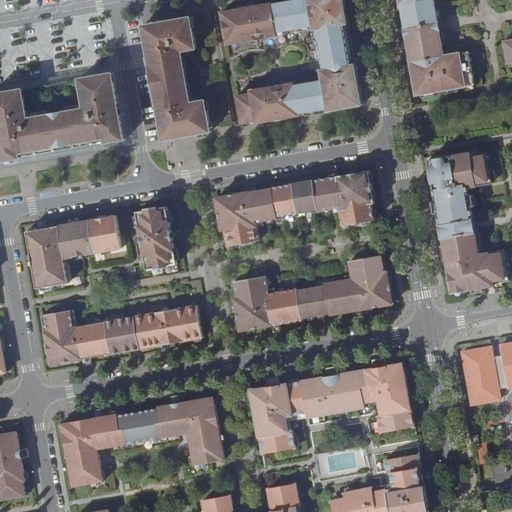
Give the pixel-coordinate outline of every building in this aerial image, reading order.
[(222,12),(227,38),(230,37),(231,41),(237,40),(238,44),(279,36),(279,32),(315,26),(316,29),(318,29),(325,69),(323,70),(324,80),(288,86),(287,84),(259,89),(260,91),(237,95),(242,124),(257,121),(257,123),(278,120),(279,120),(279,117),(286,116),(287,118),(301,116),(301,114),(330,108),(330,111),(339,109),(363,105),(355,58),(352,59),(347,30),(350,30),(344,0),(295,0),(274,4),(274,3),(256,6),(249,7),(235,10),(228,11),(222,12)] [(402,0),(402,1),(401,1),(401,4),(402,10),(406,29),(407,36),(410,56),(412,65),(413,65),(415,70),(413,71),(417,95),(422,94),(436,92),(445,90),(458,88),(466,87),(474,85),(475,85),(469,51),(445,56),(440,30),(439,23),(434,0),(402,0)] [(171,129),(210,122),(206,100),(191,103),(182,51),(197,48),(191,17),(153,24),(171,129)] [(171,129),(153,24),(143,26),(164,140),(212,132),(210,122),(171,129)] [(24,89),(0,93),(0,149),(2,161),(21,158),(21,157),(106,142),(106,143),(125,139),(117,96),(113,73),(80,79),(24,90),(24,89)] [(126,146),(125,139),(106,143),(106,142),(21,157),(21,158),(2,161),(3,168),(34,162),(102,150),(126,146)] [(467,187),(492,183),(487,152),(471,155),(471,152),(429,160),(440,224),(438,225),(440,239),(443,238),(452,294),(495,286),(494,284),(502,283),(510,281),(504,250),(479,255),(475,232),(478,232),(475,218),(473,218),(467,187)] [(338,174),(337,166),(329,168),(331,175),(338,174)] [(229,243),(261,237),(258,225),(257,220),(262,220),(336,208),(341,207),(342,212),(344,224),(376,218),(373,201),(376,201),(370,168),(338,174),(331,175),(256,188),(248,189),(216,195),(223,227),(226,226),(229,243)] [(247,182),(248,189),(256,188),(255,181),(247,182)] [(149,266),(179,261),(175,236),(169,204),(140,209),(149,266)] [(124,243),(119,213),(47,226),(39,227),(27,229),(37,286),(66,281),(62,253),(124,243)] [(47,226),(45,218),(38,220),(39,227),(47,226)] [(182,235),(181,228),(173,229),(175,236),(182,235)] [(383,254),(351,260),(353,271),(354,276),(349,277),(271,291),(270,286),(268,274),(236,280),(239,297),(236,297),(242,329),(274,323),(281,322),(356,309),(363,308),(395,302),(389,270),(386,270),(383,254)] [(170,341),(205,335),(198,302),(74,324),(71,308),(42,313),(50,363),(82,357),(90,356),(163,343),(170,341)] [(357,316),(364,315),(363,308),(356,309),(357,316)] [(282,330),(281,322),(274,323),(275,331),(282,330)] [(0,371),(8,370),(0,324),(0,371)] [(170,341),(163,343),(165,350),(172,349),(170,341)] [(503,356),(494,357),(497,377),(506,376),(508,387),(511,386),(511,343),(501,346),(503,356)] [(497,377),(492,347),(463,352),(472,405),(501,400),(497,377)] [(90,356),(82,357),(84,364),(91,363),(90,356)] [(389,364),(388,356),(375,358),(377,366),(389,364)] [(253,388),(265,452),(299,446),(296,428),(293,429),(290,414),(310,410),(311,415),(336,411),(336,409),(346,407),(346,409),(367,405),(366,400),(381,398),(383,412),(379,413),(383,431),(417,424),(406,361),(389,364),(377,366),(253,388)] [(338,373),(337,365),(330,367),(331,374),(338,373)] [(281,375),(269,378),(270,385),(283,383),(281,375)] [(181,401),(180,393),(172,394),(174,402),(181,401)] [(96,416),(61,422),(73,485),(104,479),(98,448),(190,431),(195,463),(227,458),(215,394),(181,401),(174,402),(103,414),(96,416)] [(102,407),(95,408),(96,416),(103,414),(102,407)] [(0,499),(27,494),(24,480),(28,479),(23,456),(23,455),(19,456),(18,451),(22,450),(22,449),(18,430),(5,432),(3,433),(4,437),(0,437),(0,499)] [(29,447),(22,449),(22,450),(18,451),(19,456),(23,455),(23,456),(31,455),(29,447)] [(375,490),(375,485),(346,490),(347,496),(334,499),(336,511),(430,511),(433,511),(422,452),(388,458),(390,471),(394,471),(397,486),(375,490)] [(206,508),(206,511),(303,511),(300,496),(296,497),(295,490),(271,495),(274,511),(235,511),(234,502),(206,508)]
